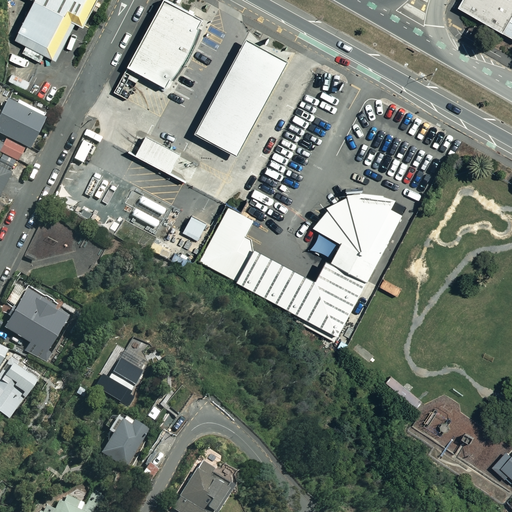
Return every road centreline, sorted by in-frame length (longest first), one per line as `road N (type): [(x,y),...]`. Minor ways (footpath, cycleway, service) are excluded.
road 1 (trunk): [(511,140),(255,0)]
road 2 (residential): [(132,0),(0,255)]
road 3 (residential): [(221,425),(188,432),(145,511)]
road 4 (residential): [(221,425),(308,511)]
